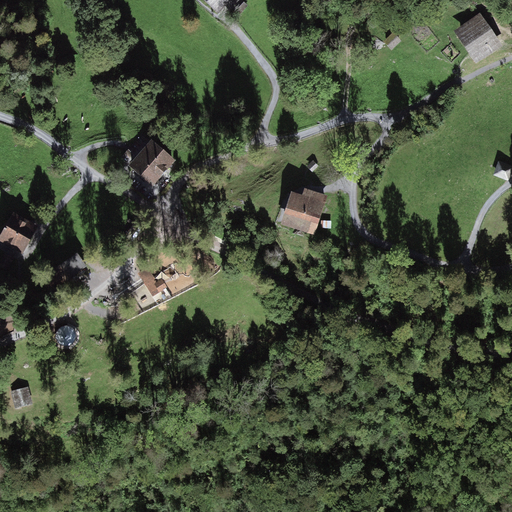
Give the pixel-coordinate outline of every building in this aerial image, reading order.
[(203,0),(218,13),(229,0),(203,0)] [(247,6),(244,3),(235,12),(238,15),(247,6)] [(461,33),(476,56),(490,47),(492,50),(497,47),(480,21),(461,33)] [(393,36),(387,42),(392,47),(398,41),(393,36)] [(122,158),(152,184),(172,160),(143,134),(122,158)] [(309,166),(314,170),(317,166),(313,162),(309,166)] [(499,164),(496,174),(505,178),(509,168),(499,164)] [(286,222),(313,230),(324,197),(309,192),(306,202),(294,198),(286,222)] [(2,237),(23,250),(34,230),(28,226),(29,223),(15,214),(9,224),(7,223),(2,232),(4,233),(2,237)] [(219,228),(216,235),(228,241),(231,233),(219,228)] [(43,279),(51,290),(84,266),(77,255),(43,279)] [(0,263),(0,264),(7,268),(10,263),(3,259),(0,263)] [(155,284),(146,269),(139,274),(150,288),(155,284)] [(12,392),(16,408),(31,404),(27,388),(12,392)]
